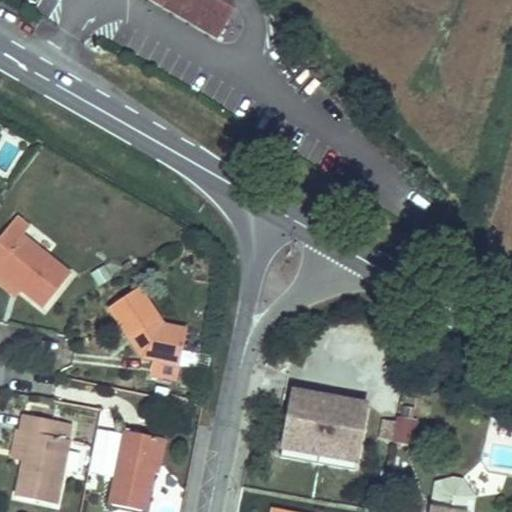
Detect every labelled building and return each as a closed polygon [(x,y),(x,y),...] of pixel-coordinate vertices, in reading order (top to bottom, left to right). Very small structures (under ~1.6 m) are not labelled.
[(242,1),(240,0),(176,0),(175,2),(227,32),(242,1)] [(25,292),(44,308),(72,275),(24,234),(30,228),(18,218),(0,238),(0,283),(18,299),(25,292)] [(163,326),(140,288),(109,308),(127,342),(135,335),(145,349),(136,355),(149,361),(146,378),(176,385),(183,333),(163,326)] [(145,349),(135,335),(127,342),(136,355),(145,349)] [(279,380),(285,369),(273,363),(267,374),(279,380)] [(356,458),(366,404),(292,391),(282,445),(356,458)] [(412,423),(414,413),(403,411),(401,420),(412,423)] [(59,504),(70,441),(73,425),(29,417),(26,431),(30,432),(19,497),(59,504)] [(413,442),(416,424),(412,423),(401,421),(398,420),(394,439),(413,442)] [(391,451),(395,432),(382,429),(378,449),(391,451)] [(164,442),(125,432),(111,499),(110,502),(148,510),(149,507),(164,442)] [(412,450),(413,442),(394,439),(393,446),(412,450)] [(356,458),(282,445),(280,457),(354,471),(356,458)] [(470,511),(473,497),(461,479),(451,477),(433,482),(426,511),(470,511)]
